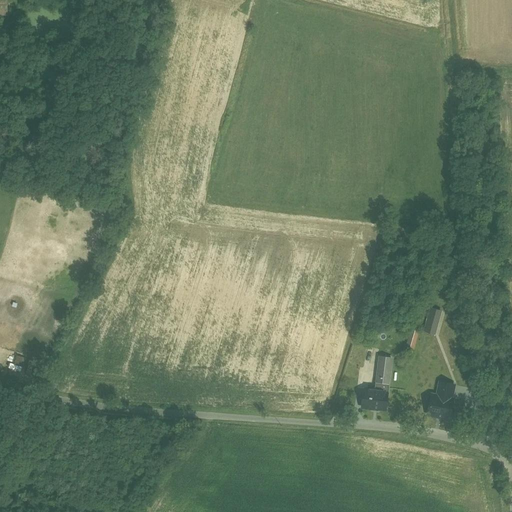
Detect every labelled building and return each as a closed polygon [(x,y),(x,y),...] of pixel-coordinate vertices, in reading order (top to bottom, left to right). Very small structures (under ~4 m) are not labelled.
[(409,328),(403,349),(413,351),(418,331),(409,328)] [(392,358),(380,357),(377,383),(388,384),(389,384),(392,358)] [(388,384),(377,383),(376,391),(364,389),(362,407),(371,408),(371,407),(385,409),(388,392),(387,392),(388,384)] [(452,395),(443,393),(444,388),(433,386),(434,385),(426,383),(424,392),(431,394),(430,399),(433,399),(430,415),(449,418),(452,402),(451,402),(452,395)] [(455,385),(446,383),(444,388),(443,393),(452,395),(453,395),(455,385)]
